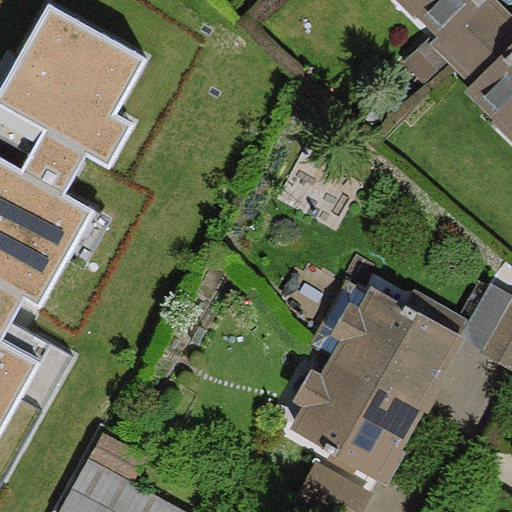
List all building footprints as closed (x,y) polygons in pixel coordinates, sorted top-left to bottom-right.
[(419,0),(451,31),(454,33),(486,0),(419,0)] [(506,18),(487,0),(486,0),(454,33),(451,31),(440,43),(462,63),(506,18)] [(146,61),(50,7),(0,96),(0,103),(46,130),(23,172),(65,196),(88,156),(110,169),(134,126),(115,115),(146,61)] [(511,51),(511,23),(506,18),(462,63),(481,83),(511,51)] [(511,51),(481,83),(479,85),(511,118),(511,51)] [(299,81),(275,59),(239,121),(267,135),(299,81)] [(93,211),(65,196),(23,172),(0,159),(0,341),(1,342),(25,299),(39,307),(93,211)] [(313,346),(338,360),(373,297),(349,283),(313,346)] [(373,297),(338,360),(421,408),(463,336),(408,305),(405,310),(376,292),(373,297)] [(511,305),(487,352),(511,365),(511,305)] [(0,433),(40,363),(1,342),(0,341),(0,433)] [(421,408),(338,360),(300,426),(328,443),(326,448),(380,479),(421,408)] [(177,511),(88,464),(63,511),(177,511)] [(361,511),(370,496),(319,467),(301,499),(324,511),(361,511)]
